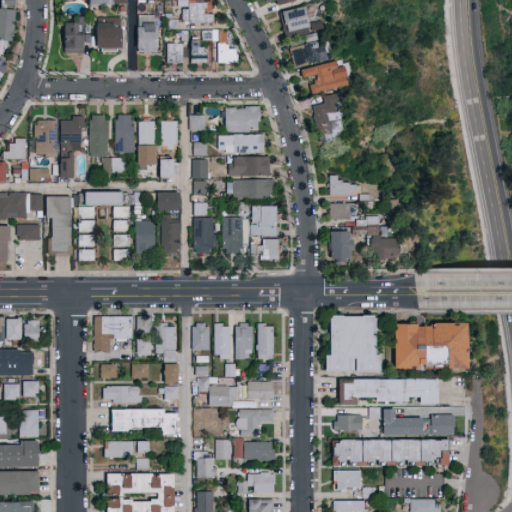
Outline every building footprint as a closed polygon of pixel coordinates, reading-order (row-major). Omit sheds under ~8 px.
[(180,8),(180,1),(197,1),(197,4),(209,4),(209,3),(213,3),(213,10),(206,10),(206,14),(210,14),(210,15),(215,16),(215,25),(191,24),(185,21),(183,21),(183,16),(184,16),(185,10),(190,11),(190,8),(180,8)] [(15,43),(5,42),(4,55),(0,55),(0,10),(2,10),(2,5),(8,6),(8,10),(17,11),(15,43)] [(281,14),(306,8),(311,28),(309,29),(310,35),(288,40),(281,14)] [(179,30),(167,30),(167,21),(167,15),(174,15),(174,21),(179,21),(179,30)] [(310,18),(321,15),(325,30),(313,33),(310,18)] [(139,28),(140,28),(140,17),(157,16),(157,29),(160,29),(160,50),(159,50),(159,53),(140,53),(140,50),(139,50),(139,28)] [(85,54),(67,54),(66,24),(76,24),(76,18),(87,18),(87,27),(85,27),(85,54)] [(98,29),(99,29),(99,19),(123,19),(123,29),(124,29),(124,50),(98,50),(98,29)] [(202,31),(202,41),(212,41),(212,31),(202,31)] [(212,31),(225,31),(225,34),(228,34),(228,45),(227,45),(227,46),(230,46),(230,51),(238,51),(238,55),(239,55),(239,64),(232,64),(232,66),(229,66),(229,64),(220,64),(220,44),(221,44),(221,41),(212,41),(212,31)] [(306,37),(317,34),(319,41),(308,44),(306,37)] [(193,64),(193,42),(194,42),(194,39),(200,39),(200,42),(202,42),(202,49),(206,49),(206,53),(209,53),(209,64),(203,64),(203,66),(198,66),(198,64),(193,64)] [(291,43),(304,40),(305,46),(317,43),(317,44),(326,41),(329,53),(327,53),(329,61),(296,70),(291,49),(293,49),(291,43)] [(169,45),(184,45),(185,64),(178,64),(178,67),(174,67),(174,64),(169,64),(169,45)] [(0,83),(0,58),(9,63),(6,74),(0,83)] [(302,71),(337,62),(339,69),(345,67),(348,78),(348,79),(350,80),(351,83),(350,85),(350,86),(334,90),(334,91),(327,93),(327,92),(313,96),(311,86),(316,85),(315,82),(319,81),(318,76),(304,80),(302,71)] [(324,98),(340,94),(342,102),(335,104),(337,113),(340,112),(342,121),(340,122),(343,131),(334,133),(336,141),(327,143),(327,142),(321,143),(315,117),(316,116),(314,107),(325,104),(324,98)] [(227,133),(227,120),(224,120),(224,113),(227,113),(227,109),(238,109),(238,110),(247,110),(247,108),(262,108),(262,122),(260,122),(260,131),(251,131),(251,133),(227,133)] [(91,121),(93,121),(93,116),(106,117),(106,121),(110,121),(109,154),(107,154),(107,158),(92,158),(92,154),(90,154),(91,121)] [(116,121),(120,121),(120,117),(132,116),(132,121),(135,121),(136,154),(117,154),(116,121)] [(62,122),(74,122),(74,117),(86,117),(86,129),(83,129),(83,132),(88,132),(88,138),(83,138),(82,152),(75,152),(75,180),(61,180),(61,166),(62,166),(62,122)] [(191,117),(207,117),(207,132),(191,132),(191,117)] [(157,147),(158,166),(156,166),(156,179),(141,179),(141,166),(140,166),(140,162),(136,162),(136,152),(139,152),(139,147),(140,147),(140,123),(145,123),(145,120),(151,120),(151,122),(156,122),(156,147),(157,147)] [(179,123),(179,148),(178,148),(178,151),(164,151),(163,123),(168,123),(168,120),(174,120),(174,123),(179,123)] [(59,121),(59,158),(47,159),(47,156),(37,156),(37,155),(31,155),(31,136),(36,136),(36,126),(39,126),(39,122),(59,121)] [(220,137),(235,137),(235,136),(244,136),(244,137),(251,137),(251,136),(265,136),(265,154),(257,154),(257,155),(227,154),(227,151),(220,151),(220,137)] [(27,161),(5,161),(5,159),(3,159),(3,155),(4,155),(4,153),(10,153),(10,145),(17,145),(17,140),(27,140),(27,161)] [(203,155),(203,141),(190,141),(190,154),(203,155)] [(209,157),(195,157),(195,144),(209,144),(209,157)] [(168,157),(154,158),(154,176),(168,176),(168,157)] [(230,165),(235,165),(235,158),(272,158),(272,177),(242,177),(242,178),(230,177),(230,165)] [(103,159),(112,159),(113,177),(105,178),(104,164),(103,164),(103,159)] [(113,159),(127,159),(127,174),(113,174),(113,159)] [(176,161),(176,179),(162,179),(162,161),(176,161)] [(0,163),(8,163),(8,183),(0,183),(0,163)] [(22,168),(22,176),(14,176),(15,168),(22,168)] [(50,170),(51,179),(45,179),(45,181),(43,181),(43,183),(31,183),(31,170),(50,170)] [(354,194),(354,195),(331,196),(331,195),(329,195),(329,190),(331,190),(331,188),(328,188),(328,184),(331,184),(331,182),(329,182),(329,178),(331,178),(331,176),(338,176),(338,181),(344,181),(344,183),(351,183),(351,185),(357,185),(357,186),(362,186),(362,194),(354,194)] [(235,181),(276,181),(276,196),(272,196),(272,200),(235,200),(235,195),(229,195),(229,184),(235,184),(235,181)] [(195,183),(208,182),(209,197),(195,198),(195,183)] [(125,207),(87,207),(87,205),(76,205),(76,195),(81,195),(81,194),(125,193),(125,207)] [(0,194),(28,194),(28,195),(32,195),(32,196),(44,196),(44,212),(32,212),(32,215),(27,215),(27,219),(9,219),(7,221),(2,221),(1,219),(0,219),(0,194)] [(136,194),(142,194),(143,223),(153,222),(156,227),(157,255),(137,255),(136,194)] [(181,195),(181,212),(164,212),(164,213),(159,213),(159,194),(181,195)] [(48,198),(73,198),(73,199),(75,199),(75,209),(72,209),(73,248),(74,248),(74,257),(49,257),(49,240),(52,240),(52,239),(53,239),(53,220),(48,220),(48,198)] [(383,213),(396,213),(397,199),(384,198),(383,213)] [(195,204),(209,204),(209,217),(195,217),(195,204)] [(251,216),(249,216),(249,218),(244,218),(244,216),(240,216),(240,204),(251,204),(251,216)] [(351,204),(352,220),(331,220),(331,215),(329,216),(329,210),(331,210),(331,204),(351,204)] [(125,205),(110,205),(110,216),(126,216),(125,205)] [(254,225),(254,208),(279,207),(279,216),(283,216),(283,221),(279,221),(278,237),(253,237),(253,227),(258,227),(258,225),(254,225)] [(96,219),(80,219),(80,208),(96,208),(96,219)] [(131,219),(115,219),(115,208),(131,208),(131,219)] [(164,216),(172,216),(172,221),(180,221),(180,224),(182,224),(182,251),(178,251),(179,255),(163,255),(163,222),(164,222),(164,216)] [(367,217),(381,217),(381,225),(358,226),(358,220),(367,220),(367,217)] [(195,219),(215,219),(215,236),(220,236),(220,248),(216,248),(216,250),(212,250),(212,255),(199,255),(199,251),(195,251),(195,219)] [(224,219),(244,219),(244,221),(250,221),(250,227),(252,227),(252,238),(250,238),(250,245),(245,245),(245,250),(241,250),(241,254),(228,255),(228,250),(224,250),(224,219)] [(96,232),(80,233),(80,221),(96,221),(96,232)] [(131,221),(131,232),(115,233),(115,222),(131,221)] [(41,226),(41,242),(20,242),(20,237),(18,237),(18,226),(41,226)] [(369,226),(381,227),(381,236),(368,236),(369,226)] [(9,264),(0,264),(0,228),(12,228),(12,243),(9,243),(9,264)] [(352,250),(352,259),(347,259),(347,263),(337,263),(337,259),(332,259),(332,253),(330,253),(330,237),(332,237),(331,232),(351,231),(351,240),(355,240),(355,250),(352,250)] [(96,247),(80,247),(80,236),(96,236),(96,247)] [(131,236),(131,247),(116,248),(115,236),(131,236)] [(374,236),(382,237),(382,239),(400,239),(400,257),(394,257),(394,259),(372,259),(372,239),(374,239),(374,236)] [(264,256),(264,240),(280,240),(280,247),(282,247),(282,253),(281,253),(280,260),(262,260),(262,256),(264,256)] [(131,250),(131,261),(115,262),(115,251),(131,250)] [(96,261),(80,262),(80,251),(96,251),(96,261)] [(382,371),(327,372),(327,356),(332,356),(331,318),(333,318),(333,316),(344,316),(345,317),(364,317),(364,316),(376,316),(376,318),(377,318),(377,356),(382,356),(382,371)] [(16,338),(16,317),(0,317),(0,332),(0,339),(16,338)] [(128,342),(118,342),(118,339),(111,339),(111,352),(96,352),(95,317),(134,317),(134,339),(128,339),(128,342)] [(138,317),(152,317),(152,334),(138,334),(138,317)] [(20,319),(20,318),(23,318),(23,319),(24,340),(8,340),(8,319),(20,319)] [(40,347),(27,346),(27,348),(23,348),(23,344),(26,344),(26,325),(30,325),(30,321),(41,321),(41,345),(40,345),(40,347)] [(396,324),(419,324),(419,327),(425,327),(425,325),(427,324),(427,327),(431,326),(431,324),(435,324),(435,323),(455,323),(455,321),(467,321),(467,323),(469,323),(469,337),(471,341),(471,362),(469,362),(469,370),(450,370),(450,371),(435,371),(435,369),(426,369),(426,371),(417,371),(417,369),(406,369),(406,368),(396,368),(396,324)] [(157,324),(169,324),(169,327),(177,327),(177,333),(178,333),(178,341),(177,341),(177,350),(165,350),(165,354),(158,354),(157,324)] [(194,327),(198,327),(198,324),(207,324),(207,327),(211,327),(211,351),(194,351),(194,327)] [(216,324),(224,324),(224,327),(232,327),(232,355),(231,355),(231,359),(221,359),(221,355),(216,355),(216,324)] [(254,327),(254,350),(253,350),(253,355),(250,355),(250,359),(247,359),(247,360),(237,360),(237,327),(241,327),(241,324),(250,324),(250,327),(254,327)] [(259,351),(258,351),(258,346),(259,346),(259,324),(268,324),(268,327),(275,327),(275,355),(275,359),(260,359),(259,351)] [(152,356),(143,356),(143,357),(140,357),(140,356),(138,356),(138,339),(152,339),(152,346),(154,346),(154,350),(152,350),(152,356)] [(35,375),(32,375),(32,376),(0,376),(0,350),(22,350),(22,353),(36,353),(35,375)] [(165,351),(177,351),(176,363),(165,363),(165,351)] [(180,364),(180,384),(166,384),(166,375),(165,375),(165,371),(166,371),(166,364),(180,364)] [(118,378),(111,378),(111,380),(108,380),(108,378),(102,378),(102,365),(118,365),(118,378)] [(149,378),(133,378),(133,365),(149,365),(149,378)] [(227,365),(237,365),(237,377),(227,377),(227,365)] [(210,366),(210,376),(197,377),(197,367),(210,366)] [(210,379),(210,392),(209,392),(208,395),(200,395),(200,387),(198,387),(198,378),(210,379)] [(380,379),(380,380),(407,380),(407,379),(426,379),(426,380),(437,380),(437,379),(439,379),(439,404),(421,404),(421,397),(409,397),(409,402),(377,402),(377,398),(358,398),(358,406),(340,406),(340,380),(380,379)] [(40,382),(40,394),(37,394),(37,397),(25,397),(25,382),(40,382)] [(249,382),(274,382),(274,389),(276,389),(276,400),(272,400),(272,401),(260,401),(260,400),(249,400),(249,382)] [(21,385),(21,397),(18,397),(18,400),(6,401),(6,385),(21,385)] [(210,387),(213,387),(213,386),(217,386),(217,387),(230,387),(230,388),(239,388),(239,400),(235,400),(235,407),(215,407),(210,407),(210,387)] [(114,400),(104,400),(104,389),(108,389),(108,387),(140,387),(140,396),(143,396),(143,404),(114,404),(114,400)] [(180,387),(180,400),(166,400),(166,387),(180,387)] [(370,408),(381,409),(381,420),(370,420),(370,408)] [(112,410),(165,410),(165,414),(179,414),(179,435),(163,435),(163,428),(143,428),(143,430),(129,430),(129,432),(112,432),(112,431),(113,431),(113,411),(112,411),(112,410)] [(241,410),(275,410),(275,423),(263,423),(263,426),(260,426),(260,437),(242,437),(242,430),(239,429),(238,425),(238,421),(241,419),(241,417),(239,417),(239,414),(241,413),(241,410)] [(384,410),(396,410),(396,419),(424,419),(424,420),(432,420),(432,416),(455,416),(455,435),(453,435),(453,436),(438,435),(438,436),(432,436),(432,435),(424,435),(424,436),(384,436),(384,410)] [(20,411),(40,411),(40,438),(20,438),(20,411)] [(338,416),(363,415),(363,431),(335,431),(335,422),(338,422),(338,416)] [(234,439),(245,439),(245,443),(273,443),(273,450),(276,450),(276,460),(245,461),(245,458),(235,458),(234,439)] [(333,441),(342,441),(342,440),(371,441),(371,440),(385,440),(385,441),(414,440),(414,441),(428,441),(428,440),(437,440),(437,441),(442,441),(442,440),(450,440),(450,466),(449,466),(449,469),(439,469),(439,464),(437,464),(437,461),(435,461),(435,466),(429,466),(429,467),(416,466),(416,465),(414,465),(414,466),(408,466),(408,461),(406,461),(406,466),(400,466),(400,465),(398,465),(398,466),(385,466),(379,466),(379,461),(377,461),(377,466),(371,466),(356,466),(350,466),(350,461),(348,461),(348,466),(342,466),(342,465),(340,465),(340,466),(333,466),(333,457),(334,457),(334,448),(333,448),(333,441)] [(217,441),(232,441),(232,448),(233,448),(233,454),(232,454),(232,460),(217,460),(217,441)] [(0,446),(22,446),(22,442),(40,442),(40,446),(41,446),(41,455),(40,455),(40,458),(41,468),(0,468),(0,446)] [(106,442),(151,442),(151,452),(145,452),(145,454),(139,454),(139,456),(137,458),(106,458),(106,442)] [(195,460),(196,452),(209,453),(209,454),(212,455),(212,459),(214,459),(214,468),(218,468),(218,476),(215,476),(215,479),(198,478),(198,462),(197,462),(197,460),(195,460)] [(138,459),(151,459),(151,470),(138,470),(138,459)] [(0,471),(41,472),(41,493),(32,493),(32,496),(0,496),(0,471)] [(335,472),(362,471),(362,489),(354,489),(354,491),(338,491),(338,485),(335,485),(335,472)] [(249,475),(262,475),(262,473),(272,473),(272,475),(276,475),(275,494),(255,494),(255,487),(249,487),(249,475)] [(108,475),(175,475),(175,511),(109,511),(109,500),(120,500),(120,499),(124,499),(124,501),(134,501),(134,503),(152,503),(152,500),(159,500),(159,493),(124,493),(124,497),(120,497),(120,496),(108,496),(108,475)] [(249,494),(240,494),(239,487),(238,487),(238,483),(239,483),(239,482),(249,482),(249,494)] [(364,489),(375,489),(375,499),(364,499),(364,489)] [(198,511),(198,493),(215,492),(215,511),(198,511)] [(250,511),(250,500),(275,500),(275,511),(250,511)] [(412,500),(438,500),(438,505),(442,505),(442,511),(411,511),(412,511),(412,500)] [(335,502),(365,502),(365,510),(369,510),(369,511),(333,511),(333,508),(335,508),(335,502)] [(0,511),(0,503),(36,503),(36,511),(0,511)]
